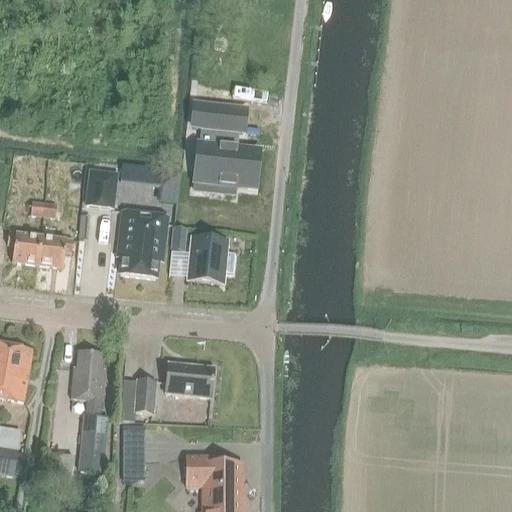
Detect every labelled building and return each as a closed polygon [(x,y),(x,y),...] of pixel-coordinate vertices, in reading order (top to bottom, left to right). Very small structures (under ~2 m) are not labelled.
[(194,108),(191,132),(199,133),(198,149),(206,150),(204,170),(196,169),(194,193),(212,195),(213,186),(253,190),(257,153),(231,151),(232,136),(241,137),(243,112),(194,108)] [(14,169),(13,188),(32,188),(32,170),(14,169)] [(89,174),(85,210),(113,214),(118,178),(89,174)] [(32,219),(43,221),(44,208),(33,206),(32,219)] [(44,208),(43,221),(55,222),(57,209),(44,208)] [(109,280),(144,283),(146,263),(151,264),(154,220),(109,216),(105,260),(110,260),(109,280)] [(173,232),(171,254),(184,255),(185,233),(173,232)] [(7,237),(5,249),(12,250),(10,267),(36,270),(39,241),(7,237)] [(39,241),(36,270),(61,273),(63,256),(70,257),(71,245),(39,241)] [(187,281),(186,285),(223,288),(225,276),(221,275),(223,257),(226,257),(228,245),(191,241),(189,255),(187,281)] [(225,276),(232,277),(234,257),(226,257),(225,276)] [(0,402),(22,406),(31,353),(0,347),(0,402)] [(99,405),(102,375),(99,375),(101,358),(77,356),(75,372),(73,372),(70,402),(86,404),(99,405)] [(211,402),(214,372),(168,368),(166,398),(211,402)] [(156,419),(159,386),(139,385),(139,386),(124,384),(121,417),(123,417),(122,425),(135,427),(136,418),(156,419)] [(86,404),(85,419),(98,420),(99,405),(86,404)] [(85,419),(83,418),(77,476),(102,478),(107,421),(98,420),(85,419)] [(144,431),(122,432),(123,485),(144,485),(144,431)] [(0,476),(13,478),(17,453),(0,449),(0,476)] [(51,484),(74,485),(75,457),(52,457),(51,484)] [(242,511),(243,468),(226,468),(226,461),(186,460),(186,491),(202,492),(202,511),(242,511)]
